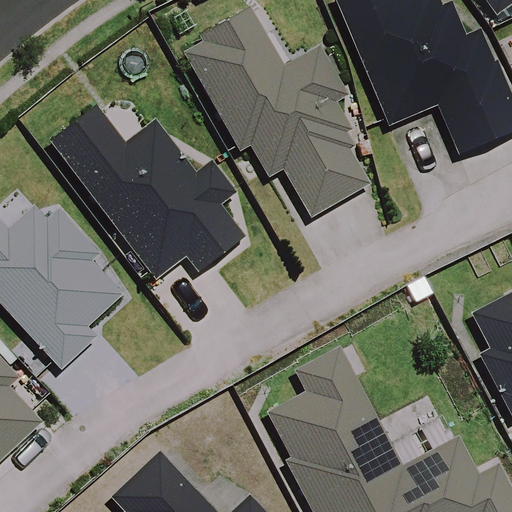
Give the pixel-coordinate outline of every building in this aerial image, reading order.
[(442,8),(428,14),(422,0),(400,0),(386,6),(382,0),(335,0),(329,3),(391,152),(439,132),(450,158),(507,134),(460,22),(450,27),(442,8)] [(475,0),(485,15),(507,0),(475,0)] [(350,180),(332,134),(341,130),(310,53),(261,73),(239,19),(192,38),(196,47),(182,52),(225,159),(244,152),(258,189),(283,179),(293,203),(350,180)] [(183,156),(171,166),(144,131),(116,153),(86,114),(44,146),(146,279),(178,255),(196,278),(234,248),(208,213),(220,204),(183,156)] [(83,333),(120,300),(57,229),(48,218),(36,229),(24,214),(0,235),(0,319),(50,376),(90,341),(83,333)] [(511,296),(458,323),(511,431),(511,296)] [(392,472),(336,354),(270,385),(276,398),(255,408),(303,511),(510,511),(490,469),(465,480),(449,446),(392,472)] [(0,390),(7,384),(0,376),(0,459),(34,429),(0,390)] [(230,511),(199,511),(152,459),(93,511),(245,511),(239,504),(230,511)]
